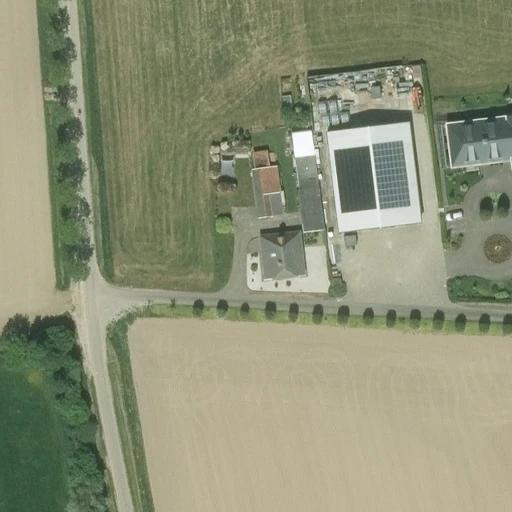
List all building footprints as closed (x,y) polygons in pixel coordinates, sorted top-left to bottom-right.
[(511,118),(447,127),(452,169),(511,161),(511,165),(511,118)] [(365,242),(364,232),(419,226),(408,126),(326,136),(338,234),(344,234),(345,244),(365,242)] [(265,151),(252,152),(260,218),(283,215),(277,165),(267,166),(265,151)] [(324,231),(314,157),(294,160),(298,192),(297,192),(303,234),(324,231)] [(304,278),(299,234),(259,238),(264,282),(304,278)]
